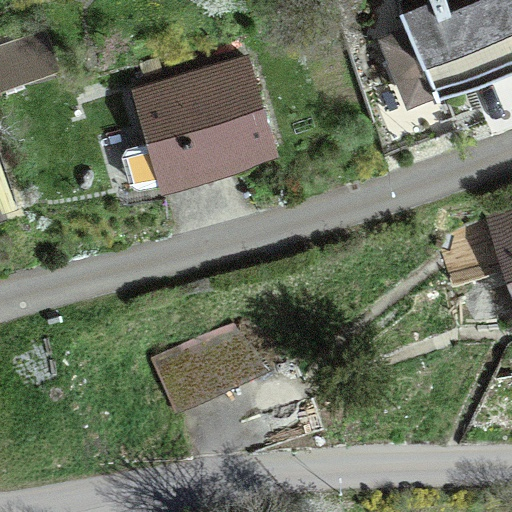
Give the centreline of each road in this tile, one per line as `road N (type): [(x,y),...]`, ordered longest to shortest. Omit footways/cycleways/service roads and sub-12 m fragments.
road 1 (residential): [(0,301),(307,218),(511,148)]
road 2 (residential): [(55,511),(303,475),(511,466)]
